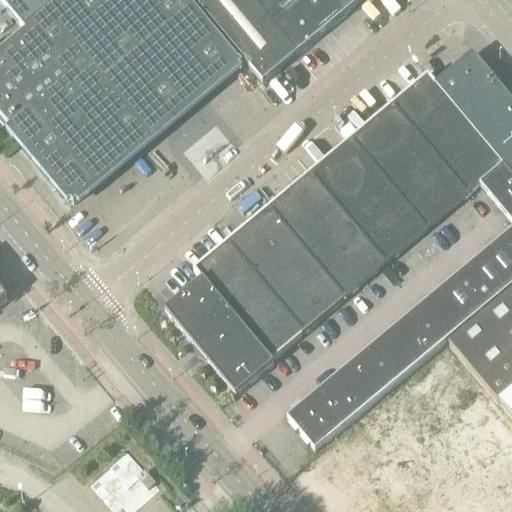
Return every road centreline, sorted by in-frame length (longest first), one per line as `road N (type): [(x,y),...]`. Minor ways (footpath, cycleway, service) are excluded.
road 1 (unclassified): [(90,302),(455,0)]
road 2 (primary): [(279,511),(90,302)]
road 3 (primary): [(90,302),(0,198)]
